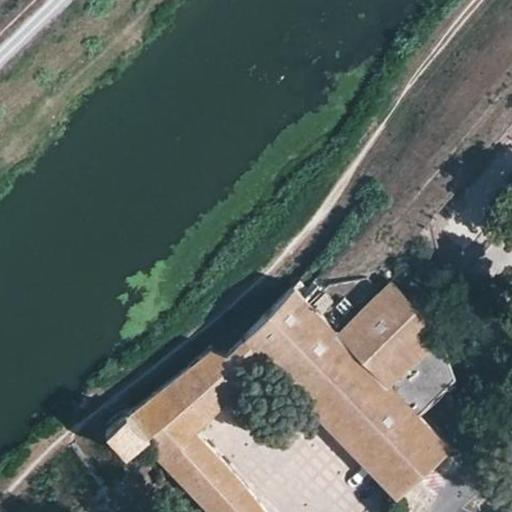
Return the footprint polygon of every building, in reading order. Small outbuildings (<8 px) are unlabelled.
[(453,164),(440,154),(430,165),(441,177),(453,164)] [(350,316),(338,328),(336,330),(385,383),(388,381),(438,331),(423,316),(402,294),(388,279),(350,316)] [(304,292),(293,281),(224,352),(209,347),(126,413),(148,435),(142,440),(211,511),(268,511),(195,430),(263,359),(394,493),(422,468),(448,444),(416,411),(388,381),(385,383),(336,330),(338,328),(304,292)] [(426,299),(419,292),(414,291),(408,291),(402,294),(423,316),(426,310),(427,305),(426,299)] [(453,374),(438,331),(388,381),(416,411),(453,374)] [(126,413),(105,430),(125,454),(142,440),(148,435),(126,413)]
